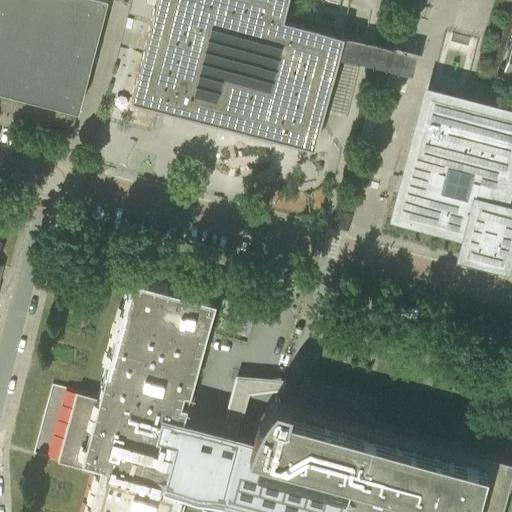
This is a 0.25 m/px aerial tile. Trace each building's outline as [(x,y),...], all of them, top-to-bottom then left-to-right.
[(0,0),(0,107),(72,127),(105,0),(0,0)] [(155,0),(130,98),(161,106),(161,105),(171,108),(173,99),(212,109),(209,118),(313,145),(319,125),(322,112),(339,44),(343,31),(282,16),(286,0),(155,0)] [(511,43),(501,73),(511,77),(511,43)] [(399,210),(467,228),(468,222),(471,223),(464,249),(501,258),(511,217),(511,208),(492,203),(493,199),(489,198),(490,193),(497,167),(506,170),(511,146),(511,114),(488,108),(429,93),(399,210)] [(216,492),(215,497),(233,502),(251,435),(236,431),(242,409),(228,405),(222,427),(182,416),(214,297),(130,274),(97,395),(76,390),(57,459),(95,469),(94,472),(94,474),(83,511),(176,511),(182,491),(180,490),(182,485),(209,492),(210,491),(216,492)] [(373,429),(270,401),(267,414),(261,412),(251,435),(233,502),(269,511),(273,511),(275,508),(287,511),(499,511),(511,469),(461,456),(460,460),(451,458),(454,446),(374,425),(373,429)]
